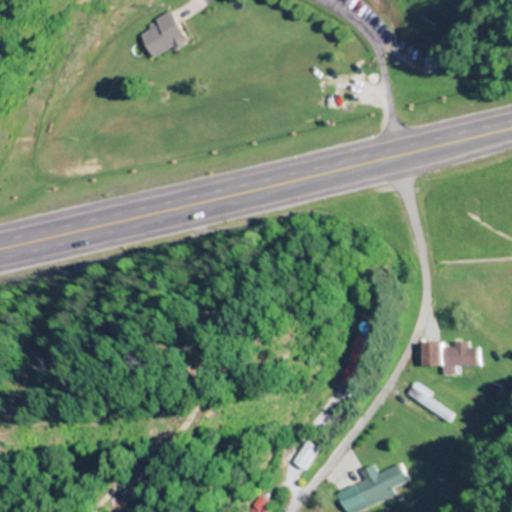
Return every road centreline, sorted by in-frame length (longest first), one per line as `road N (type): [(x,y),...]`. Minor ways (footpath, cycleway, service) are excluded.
road 1 (trunk): [(0,256),(511,135)]
road 2 (residential): [(399,162),(420,292),(416,326),(392,379),(281,511)]
